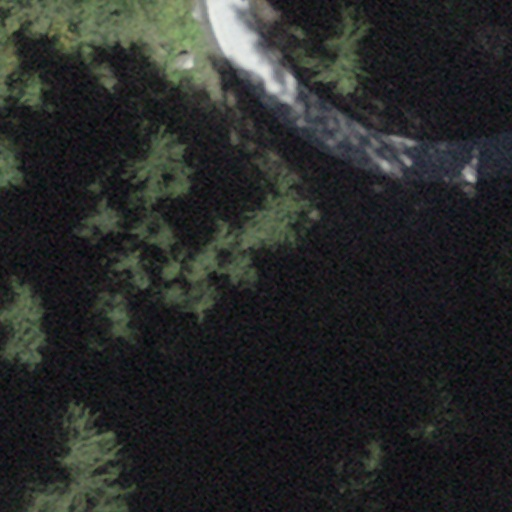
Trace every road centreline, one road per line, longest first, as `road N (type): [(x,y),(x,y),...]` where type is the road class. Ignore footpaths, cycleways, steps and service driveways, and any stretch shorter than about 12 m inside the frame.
road 1 (track): [(511,156),(465,160),(382,136),(306,75),(265,0)]
road 2 (track): [(410,144),(424,244),(446,289),(469,316),(511,340)]
